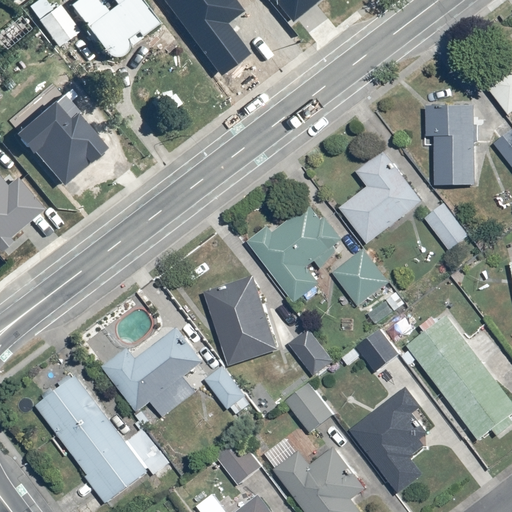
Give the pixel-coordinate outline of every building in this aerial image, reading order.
[(53,9),(46,0),(35,0),(28,5),(58,46),(80,30),(60,4),(53,9)] [(69,0),(65,3),(105,59),(157,24),(139,0),(111,0),(113,2),(101,11),(92,0),(69,0)] [(165,0),(222,76),(252,54),(229,23),(246,11),(237,0),(165,0)] [(274,0),(291,20),(315,0),(274,0)] [(30,30),(18,14),(0,27),(0,44),(3,49),(30,30)] [(511,62),(488,81),(511,112),(511,62)] [(100,147),(53,93),(9,128),(55,182),(100,147)] [(476,184),(475,143),(480,143),(479,124),(475,124),(475,106),(428,106),(428,136),(436,136),(437,185),(476,184)] [(511,131),(496,144),(511,164),(511,131)] [(341,208),(369,245),(424,203),(384,150),(357,171),(369,187),(341,208)] [(0,177),(0,249),(45,213),(17,179),(8,187),(0,177)] [(446,204),(427,218),(451,249),(470,235),(446,204)] [(322,221),(310,206),(273,233),(268,227),(249,241),(295,303),(321,283),(308,266),(343,240),(326,218),(322,221)] [(334,274),(360,307),(391,283),(364,250),(334,274)] [(205,292),(230,367),(280,350),(255,275),(205,292)] [(398,290),(368,313),(379,326),(408,303),(398,290)] [(408,347),(444,394),(485,363),(449,317),(408,347)] [(139,412),(152,402),(164,417),(197,392),(186,377),(206,362),(178,327),(138,358),(129,347),(103,366),(139,412)] [(310,329),(291,343),(315,376),(335,361),(310,329)] [(360,347),(378,372),(401,354),(383,330),(360,347)] [(511,416),(511,398),(485,363),(444,394),(480,441),(494,430),(499,437),(511,427),(511,416)] [(224,368),(207,380),(229,409),(246,396),(224,368)] [(35,408),(108,503),(149,472),(76,376),(35,408)] [(287,402),(311,433),(335,415),(311,384),(287,402)] [(352,429),(400,494),(425,475),(412,458),(427,447),(422,440),(430,434),(414,414),(425,406),(410,386),(352,429)] [(350,436),(336,420),(325,430),(340,446),(350,436)] [(245,435),(219,451),(240,484),(265,468),(245,435)] [(300,451),(276,470),(308,511),(362,511),(353,500),(367,489),(335,447),(311,465),(300,451)] [(271,511),(259,496),(237,511),(271,511)]
